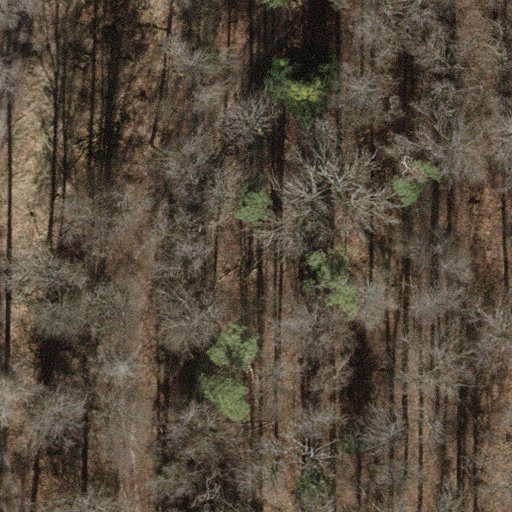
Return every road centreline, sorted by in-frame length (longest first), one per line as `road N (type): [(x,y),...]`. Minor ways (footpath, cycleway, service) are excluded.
road 1 (track): [(136,511),(135,259),(273,40),(313,0)]
road 2 (track): [(21,511),(0,448),(0,235),(45,0)]
